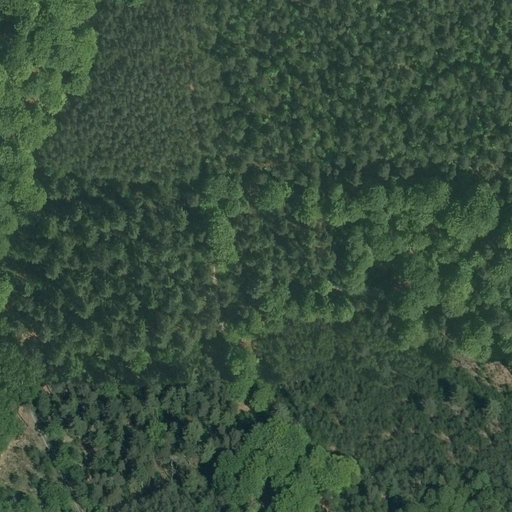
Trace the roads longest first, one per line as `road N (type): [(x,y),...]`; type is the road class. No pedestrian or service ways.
road 1 (track): [(511,207),(425,192),(243,188),(0,153)]
road 2 (track): [(511,260),(444,296),(304,286),(205,335),(129,347)]
road 3 (track): [(182,0),(222,328)]
road 4 (track): [(129,347),(141,411),(127,464),(75,498),(21,511)]
road 5 (track): [(295,511),(222,328)]
road 6 (track): [(82,511),(0,344)]
road 7 (track): [(129,347),(55,354),(15,376)]
